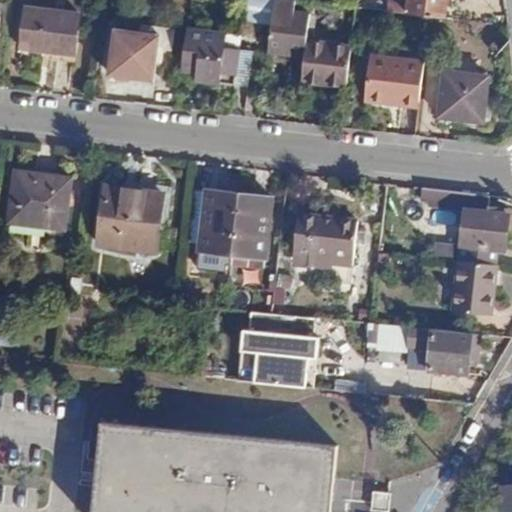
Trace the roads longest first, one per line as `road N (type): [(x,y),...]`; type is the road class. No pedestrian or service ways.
road 1 (residential): [(511,172),(0,113)]
road 2 (residential): [(511,375),(432,511)]
